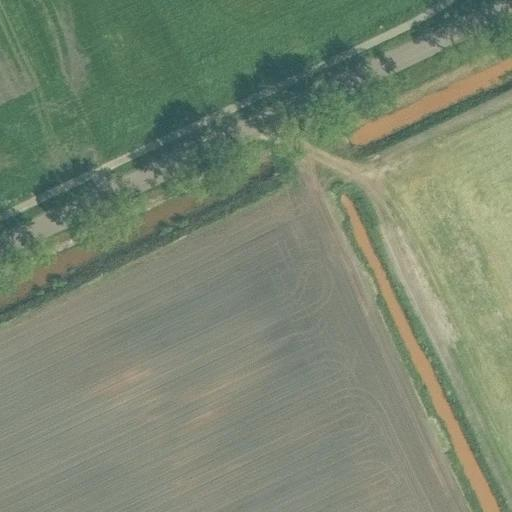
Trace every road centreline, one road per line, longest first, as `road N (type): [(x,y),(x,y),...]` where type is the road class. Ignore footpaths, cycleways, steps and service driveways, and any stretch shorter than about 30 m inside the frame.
road 1 (tertiary): [(0,249),(511,8)]
road 2 (track): [(283,116),(304,143),(346,172),(398,189),(511,120)]
